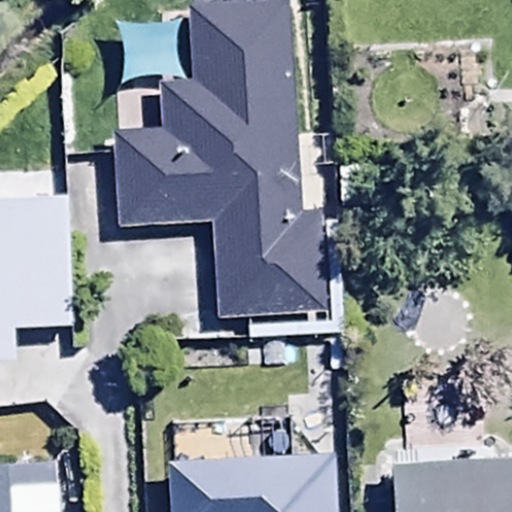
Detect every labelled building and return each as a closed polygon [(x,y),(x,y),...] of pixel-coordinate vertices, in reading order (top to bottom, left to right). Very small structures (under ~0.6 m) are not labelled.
[(103,169),(102,234),(210,232),(211,331),(320,329),(317,138),(298,138),(296,14),(190,15),(191,33),(121,34),(122,90),(168,89),(169,142),(117,143),(117,168),(103,169)] [(0,374),(5,374),(5,341),(75,339),(72,210),(0,211),(0,374)] [(511,511),(511,473),(468,476),(465,413),(410,415),(413,476),(394,477),(394,511),(511,511)] [(0,511),(64,511),(61,461),(43,462),(44,473),(0,475),(0,511)] [(339,511),(337,467),(167,474),(168,511),(339,511)]
